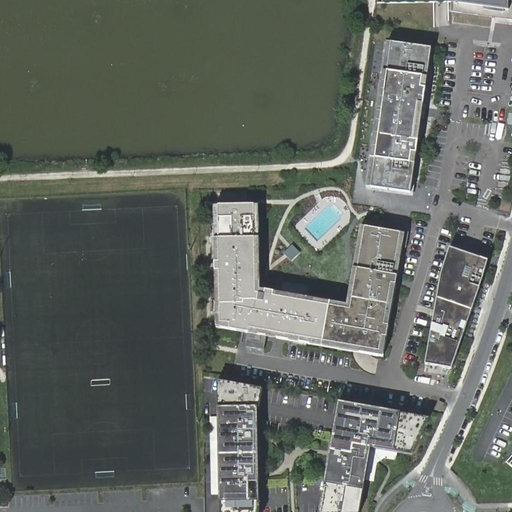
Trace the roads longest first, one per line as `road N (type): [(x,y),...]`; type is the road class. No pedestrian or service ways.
road 1 (residential): [(428,499),(511,258)]
road 2 (unknown): [(197,506),(210,383)]
